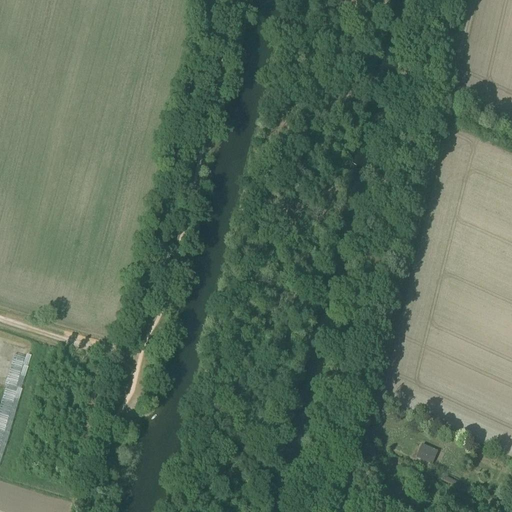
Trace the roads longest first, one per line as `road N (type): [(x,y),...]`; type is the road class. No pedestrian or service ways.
road 1 (track): [(346,511),(469,0)]
road 2 (track): [(139,363),(0,317)]
